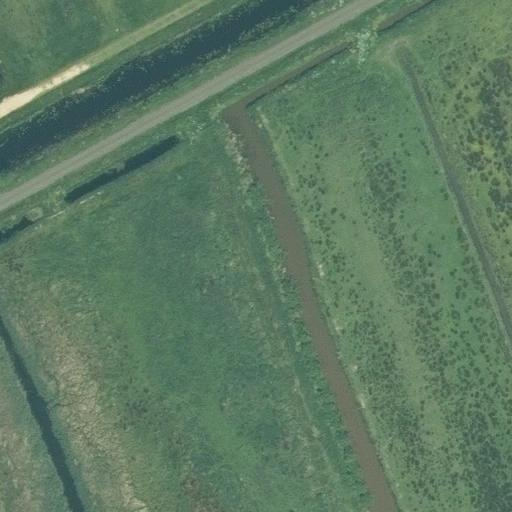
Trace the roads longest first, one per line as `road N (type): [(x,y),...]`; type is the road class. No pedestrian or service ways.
road 1 (track): [(337,511),(177,105)]
road 2 (unclassified): [(0,203),(370,0)]
